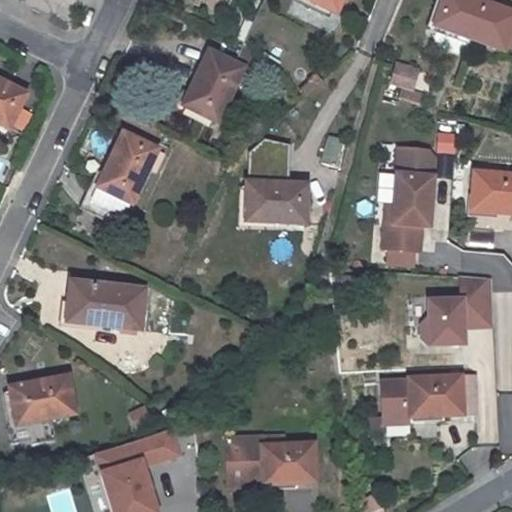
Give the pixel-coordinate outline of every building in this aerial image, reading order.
[(304,0),(335,14),(341,0),(304,0)] [(503,52),(511,27),(511,14),(470,0),(441,0),(433,28),(503,52)] [(216,123),(241,70),(207,54),(182,107),(216,123)] [(390,61),(388,85),(414,88),(416,64),(390,61)] [(0,81),(0,124),(8,129),(25,94),(0,81)] [(434,154),(451,154),(451,130),(434,130),(434,154)] [(121,135),(95,188),(131,205),(156,151),(121,135)] [(318,161),(337,167),(346,142),(328,135),(318,161)] [(428,227),(431,174),(395,173),(394,205),(393,223),(384,222),(383,250),(419,251),(420,226),(428,227)] [(511,177),(473,175),(470,212),(511,215),(511,177)] [(304,227),(304,188),(246,186),(244,225),(304,227)] [(393,223),(394,205),(385,205),(384,222),(393,223)] [(423,340),(431,348),(465,346),(464,329),(494,327),(492,280),(462,278),(463,302),(429,304),(430,320),(423,328),(423,340)] [(70,285),(65,326),(139,332),(143,292),(70,285)] [(408,386),(382,387),(384,425),(410,423),(410,418),(478,416),(476,377),(408,381),(408,386)] [(72,415),(66,379),(8,390),(15,425),(72,415)] [(143,405),(125,411),(132,429),(149,422),(143,405)] [(171,430),(88,453),(104,511),(154,511),(142,467),(178,457),(171,430)] [(260,486),(313,483),(311,445),(261,447),(261,437),(223,438),(224,448),(225,478),(260,477),(260,486)] [(225,488),(260,486),(260,477),(225,478),(225,488)] [(45,494),(50,511),(77,511),(69,487),(45,494)]
